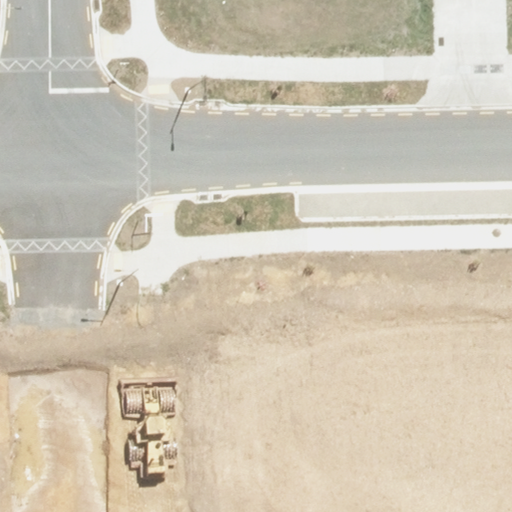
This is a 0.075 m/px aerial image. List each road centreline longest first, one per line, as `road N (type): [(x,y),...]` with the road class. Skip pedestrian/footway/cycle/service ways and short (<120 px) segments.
road 1 (residential): [(471,159),(65,163)]
road 2 (residential): [(505,159),(510,511)]
road 3 (residential): [(73,511),(65,163)]
road 4 (residential): [(65,163),(61,0)]
road 5 (residential): [(471,159),(468,0)]
